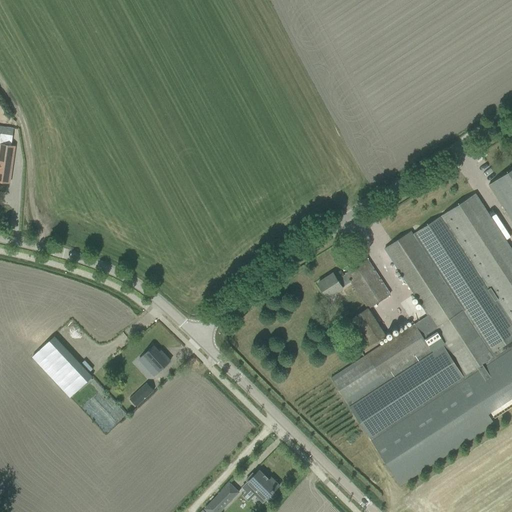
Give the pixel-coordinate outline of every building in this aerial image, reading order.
[(6,127),(7,110),(0,109),(0,132),(12,133),(12,127),(6,127)] [(0,134),(0,135),(0,181),(9,183),(14,147),(12,146),(13,136),(0,134)] [(511,169),(488,185),(511,221),(511,169)] [(511,251),(475,194),(412,234),(410,232),(384,249),(428,316),(366,355),(330,379),(346,403),(371,441),(400,485),(494,424),(487,414),(511,398),(511,251)] [(350,282),(367,308),(367,309),(368,308),(390,294),(373,268),(367,260),(345,275),(345,274),(343,275),(342,273),(340,273),(335,277),(333,274),(318,284),(327,298),(350,282)] [(367,309),(367,308),(346,322),(363,350),(386,335),(368,308),(367,309)] [(57,335),(34,356),(71,398),(95,377),(57,335)] [(143,355),(152,365),(148,369),(153,375),(158,371),(170,361),(163,354),(161,355),(153,346),(143,355)] [(129,400),(136,407),(146,397),(153,390),(146,383),(140,389),(129,400)] [(244,485),(242,487),(246,492),(249,489),(255,495),(255,494),(262,501),(261,502),(262,503),(263,502),(265,499),(269,503),(276,496),(272,492),(278,486),(279,486),(271,477),(270,478),(268,480),(258,470),(258,471),(254,475),(253,474),(252,474),(251,474),(246,480),(245,480),(246,481),(247,482),(245,484),(244,484),(244,485)] [(204,509),(207,511),(218,511),(238,492),(229,483),(204,509)]
